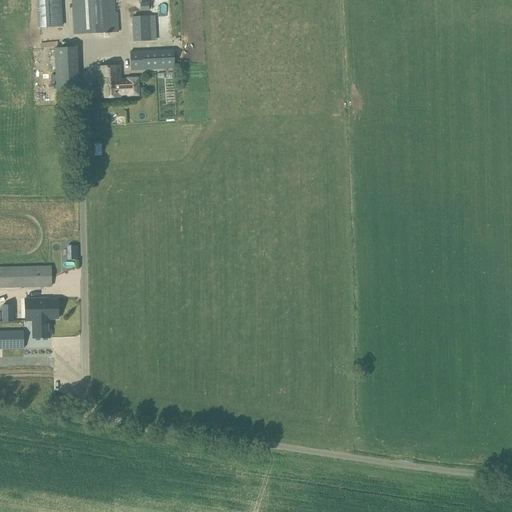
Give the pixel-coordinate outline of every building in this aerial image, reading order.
[(38,0),(40,27),(61,26),(59,0),(38,0)] [(114,0),(71,0),(74,35),(119,33),(118,14),(115,14),(114,0)] [(140,3),(140,12),(149,12),(149,2),(140,3)] [(151,41),(150,16),(132,17),(133,42),(151,41)] [(56,91),(78,90),(76,47),(54,48),(56,91)] [(173,50),(130,52),(131,72),(175,69),(173,50)] [(127,82),(121,83),(120,66),(99,67),(100,98),(122,97),(122,95),(128,95),(128,97),(139,96),(138,78),(127,79),(127,82)] [(0,266),(0,288),(48,287),(48,266),(19,266),(19,261),(10,261),(10,267),(0,266)] [(25,321),(32,320),(33,338),(50,338),(50,319),(58,319),(58,300),(44,300),(44,299),(24,300),(25,321)] [(1,305),(2,322),(14,322),(14,304),(1,305)] [(0,349),(28,349),(28,330),(0,330),(0,349)]
